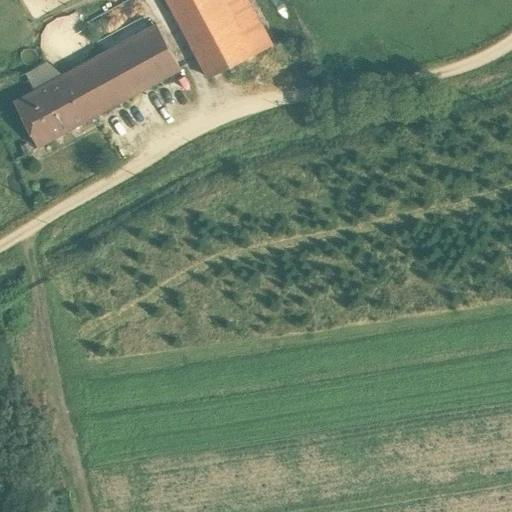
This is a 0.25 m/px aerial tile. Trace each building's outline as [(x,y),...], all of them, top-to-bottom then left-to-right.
[(243,33),(226,0),(167,0),(209,77),(254,54),(243,33)] [(259,24),(245,0),(226,0),(243,33),(259,24)] [(157,24),(64,74),(88,119),(181,68),(157,24)] [(259,24),(243,33),(254,54),(270,45),(259,24)] [(30,71),(39,87),(63,73),(54,57),(30,71)] [(64,74),(15,101),(39,146),(88,119),(64,74)]
